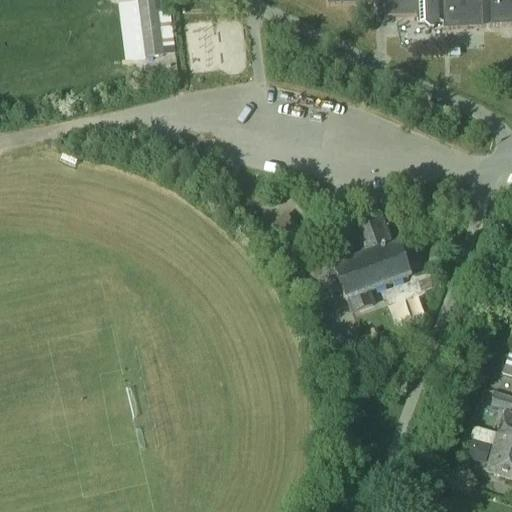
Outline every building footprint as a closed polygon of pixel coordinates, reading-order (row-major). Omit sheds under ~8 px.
[(136,0),(144,60),(163,58),(162,50),(173,48),(171,31),(169,13),(166,13),(164,0),(136,0)] [(511,0),(325,0),(326,8),(384,5),(384,19),(416,18),(416,26),(423,26),(428,31),(432,31),(437,25),(442,25),(442,31),(511,28),(511,0)] [(270,228),(289,250),(304,238),(285,216),(270,228)] [(407,279),(395,247),(391,249),(378,216),(351,226),(359,247),(353,250),(350,257),(352,263),(333,271),(345,303),(347,303),(352,315),(372,307),(372,305),(378,302),(374,292),(407,279)] [(432,289),(429,281),(417,285),(420,293),(432,289)] [(511,351),(509,351),(501,377),(511,380),(511,351)] [(490,407),(510,412),(511,405),(511,399),(493,394),(490,407)] [(511,415),(502,413),(494,440),(504,443),(505,438),(511,440),(511,415)] [(504,443),(494,440),(483,474),(511,483),(511,440),(505,438),(504,443)] [(489,448),(471,443),(466,460),(484,466),(489,448)]
